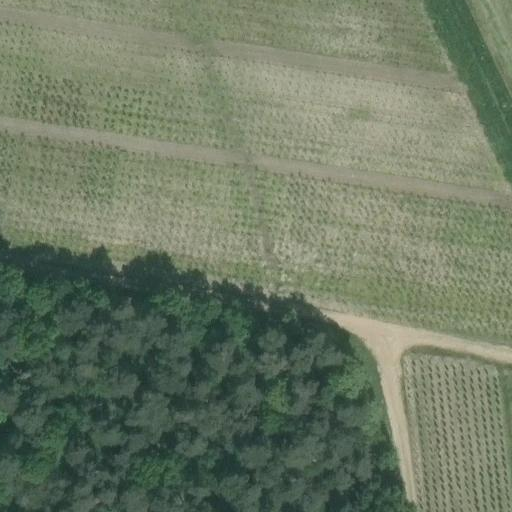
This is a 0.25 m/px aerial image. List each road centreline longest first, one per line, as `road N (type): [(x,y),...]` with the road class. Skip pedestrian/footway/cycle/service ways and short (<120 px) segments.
road 1 (track): [(385,339),(0,264)]
road 2 (track): [(411,511),(385,339)]
road 3 (track): [(511,357),(385,339)]
